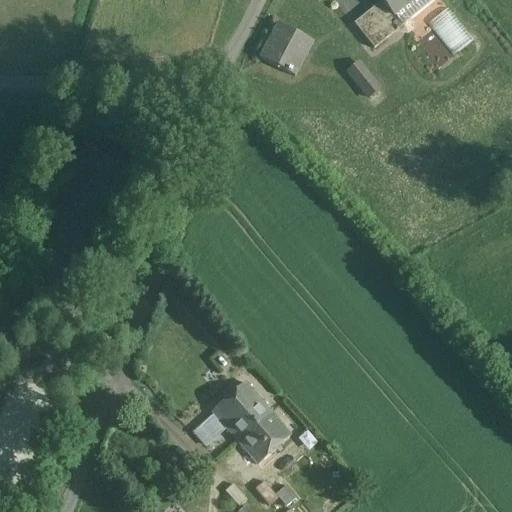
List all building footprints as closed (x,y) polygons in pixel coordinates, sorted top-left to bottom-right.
[(378,0),(381,3),(394,19),(395,18),(402,27),(435,0),(378,0)] [(381,3),(353,25),(373,50),(402,27),(395,18),(394,19),(381,3)] [(450,7),(428,22),(434,31),(419,41),(437,68),(474,42),(450,7)] [(313,43),(277,25),(259,59),(294,78),(313,43)] [(360,66),(348,76),(365,98),(378,88),(360,66)] [(272,415),(246,386),(212,416),(238,445),(272,415)] [(272,415),(238,445),(258,467),(291,437),(272,415)] [(276,500),(262,483),(254,489),(268,507),(276,500)] [(247,503),(233,487),(225,494),(238,510),(247,503)]
